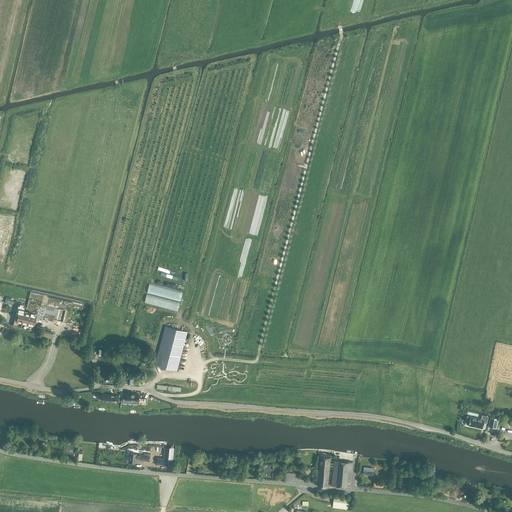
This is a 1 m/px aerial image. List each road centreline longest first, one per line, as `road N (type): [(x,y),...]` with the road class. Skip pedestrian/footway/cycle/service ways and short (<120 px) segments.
road 1 (tertiary): [(511,453),(366,415),(175,402),(114,386),(64,392),(0,378)]
road 2 (unclassified): [(490,511),(408,494),(140,472),(0,451)]
